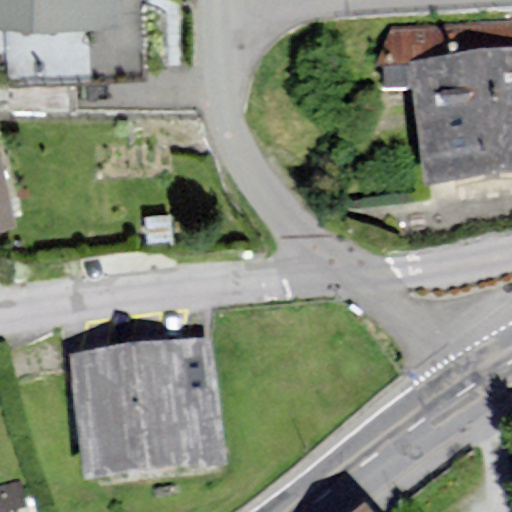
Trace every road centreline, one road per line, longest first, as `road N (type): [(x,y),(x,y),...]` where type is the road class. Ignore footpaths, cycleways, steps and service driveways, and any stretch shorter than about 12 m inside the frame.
road 1 (residential): [(355,276),(0,305)]
road 2 (residential): [(355,276),(246,163),(227,89),(224,0)]
road 3 (secondary): [(304,511),(474,385)]
road 4 (residential): [(474,385),(355,276)]
road 5 (residential): [(511,247),(355,276)]
